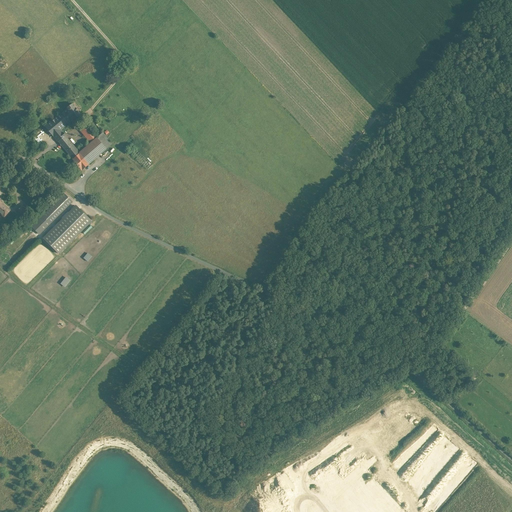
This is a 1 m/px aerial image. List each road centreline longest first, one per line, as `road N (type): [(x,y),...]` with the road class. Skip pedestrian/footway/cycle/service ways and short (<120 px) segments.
road 1 (unclassified): [(0,143),(99,211),(403,364)]
road 2 (unclassified): [(403,364),(511,235)]
road 3 (track): [(86,118),(123,65),(72,0)]
road 4 (unclassified): [(403,364),(511,460)]
